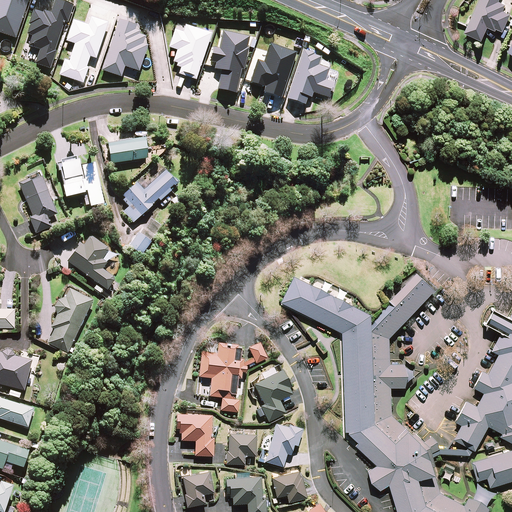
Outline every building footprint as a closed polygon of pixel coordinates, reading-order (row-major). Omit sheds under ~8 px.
[(498,0),(479,0),(465,32),(482,40),(488,26),(502,33),(510,14),(502,10),(505,5),(498,2),(498,0)] [(321,56),(303,50),(286,99),(304,105),(307,98),(310,99),(312,94),(329,99),(334,84),(324,81),(328,70),(317,66),(321,56)] [(147,159),(144,138),(134,140),(134,142),(107,146),(110,165),(147,159)] [(82,181),(77,159),(59,163),(66,198),(87,193),(90,207),(103,204),(97,178),(82,181)] [(160,201),(171,192),(169,189),(172,186),(173,187),(177,184),(166,171),(143,191),(137,184),(121,197),(129,207),(123,212),(133,223),(154,204),(153,203),(158,199),(159,201),(160,201)] [(57,215),(42,178),(24,185),(23,181),(19,182),(32,215),(29,216),(36,234),(51,228),(48,218),(57,215)] [(151,243),(139,234),(130,247),(141,255),(151,243)] [(113,254),(89,237),(83,246),(80,245),(67,262),(107,291),(115,280),(102,270),(113,254)] [(441,287),(420,269),(373,327),(375,310),(297,274),(283,300),(344,331),(350,430),(360,445),(378,463),(392,484),(400,511),(491,511),(449,490),(436,448),(397,412),(397,339),(441,287)] [(92,301),(67,289),(61,302),(58,300),(53,311),(58,313),(51,327),(55,329),(48,344),(67,353),(92,301)] [(0,328),(14,329),(14,310),(0,310),(0,300),(0,328)] [(511,330),(459,438),(482,448),(494,425),(511,434),(511,447),(478,460),(487,487),(511,478),(511,330)] [(217,354),(201,352),(199,377),(211,379),(209,397),(222,398),(221,411),(237,413),(239,401),(235,401),(237,379),(241,379),(242,373),(245,373),(246,367),(255,363),(256,364),(268,358),(260,343),(248,349),(252,357),(242,360),(239,360),(241,346),(218,343),(217,354)] [(3,354),(0,352),(0,384),(24,390),(32,361),(12,356),(13,355),(13,354),(13,353),(12,352),(11,351),(11,350),(10,350),(9,350),(8,349),(7,349),(7,350),(6,350),(5,350),(4,351),(3,352),(3,354)] [(274,368),(270,369),(260,375),(263,380),(254,385),(265,407),(256,411),(259,418),(264,415),(268,423),(285,414),(279,401),(294,394),(282,371),(277,374),(274,368)] [(33,409),(0,397),(0,418),(27,427),(33,409)] [(200,417),(200,411),(186,411),(186,416),(177,415),(176,428),(181,434),(181,441),(195,442),(195,456),(213,457),(214,439),(210,439),(211,417),(200,417)] [(288,429),(275,425),(265,463),(283,468),(286,454),(290,455),(293,447),(297,449),(302,430),(288,427),(288,429)] [(243,429),(229,428),(227,465),(244,466),(245,457),(255,457),(256,437),(242,436),(243,429)] [(0,471),(7,474),(11,463),(23,467),(29,450),(0,440),(0,471)] [(181,470),(183,478),(186,496),(183,497),(185,508),(205,504),(203,495),(213,493),(209,473),(192,476),(191,468),(181,470)] [(307,498),(299,472),(268,480),(273,499),(286,495),(289,503),(307,498)] [(6,475),(0,473),(0,510),(3,511),(13,485),(4,482),(6,475)] [(260,477),(226,480),(227,497),(231,497),(232,505),(247,504),(247,511),(265,511),(265,500),(262,501),(260,477)]
